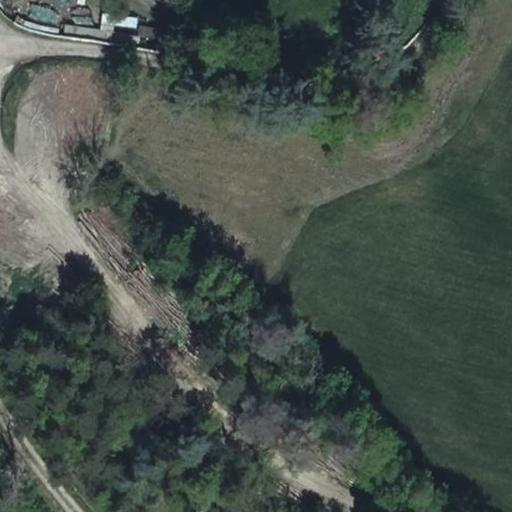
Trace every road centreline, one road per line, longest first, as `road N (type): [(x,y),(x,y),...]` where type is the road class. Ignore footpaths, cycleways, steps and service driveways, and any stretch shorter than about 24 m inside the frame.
road 1 (track): [(369,511),(238,442),(80,268),(0,157)]
road 2 (unclassified): [(446,0),(404,45),(356,64),(310,68),(16,43)]
road 3 (track): [(73,511),(39,477),(0,415)]
